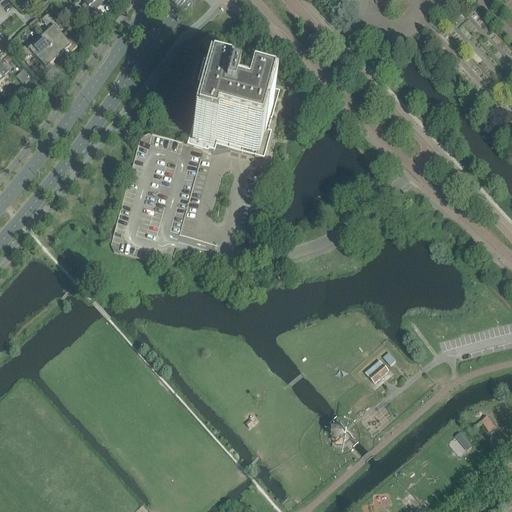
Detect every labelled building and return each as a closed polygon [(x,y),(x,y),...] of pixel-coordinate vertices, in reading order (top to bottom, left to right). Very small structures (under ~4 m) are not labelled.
[(92,7),(98,0),(79,0),(84,5),(81,8),(88,15),(95,10),(92,7)] [(81,10),(77,13),(84,20),(88,17),(81,10)] [(57,33),(60,30),(47,16),(41,22),(50,31),(40,40),(49,50),(62,38),(57,33)] [(70,41),(67,43),(62,38),(49,50),(58,59),(67,51),(70,54),(77,48),(70,41)] [(36,61),(49,50),(40,40),(31,49),(28,45),(18,54),(25,62),(31,56),(36,61)] [(48,68),(58,59),(49,50),(36,61),(41,67),(38,69),(45,77),(51,71),(48,68)] [(4,61),(8,65),(13,61),(9,56),(4,61)] [(228,101),(237,70),(204,61),(198,84),(205,85),(201,98),(207,100),(205,107),(203,107),(193,143),(213,148),(214,142),(218,143),(218,141),(230,144),(229,148),(249,153),(250,151),(257,153),(255,159),(265,161),(272,134),(264,132),(267,120),(272,121),(280,93),(253,86),(244,117),(233,114),(236,103),(228,101)] [(0,85),(3,88),(11,81),(5,74),(7,73),(0,65),(0,85)] [(23,72),(16,79),(22,87),(30,80),(23,72)] [(149,137),(140,139),(112,238),(110,249),(115,256),(166,270),(173,266),(177,252),(212,261),(216,247),(180,238),(204,152),(187,147),(149,137)] [(396,364),(389,355),(383,360),(390,369),(396,364)] [(375,387),(389,374),(380,364),(366,376),(375,387)] [(489,433),(495,429),(488,420),(482,424),(489,433)] [(250,422),(245,426),(249,430),(253,426),(250,422)] [(347,423),(342,422),(339,422),(337,422),(333,424),(330,426),(328,430),(326,433),(326,436),(326,440),(328,444),(331,447),(334,450),(337,451),(341,451),(346,450),(350,448),(351,447),(354,444),(356,438),(356,435),(354,430),(352,427),(350,425),(347,423)] [(455,439),(467,453),(472,448),(460,435),(455,439)]
